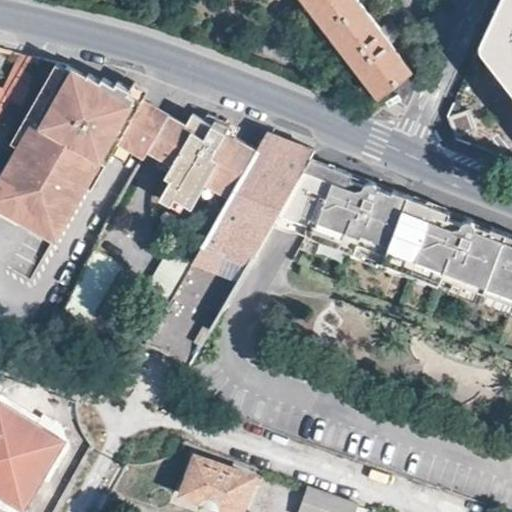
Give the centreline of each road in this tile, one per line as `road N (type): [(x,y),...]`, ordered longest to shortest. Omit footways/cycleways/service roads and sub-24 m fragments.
road 1 (residential): [(0,11),(152,52),(408,155)]
road 2 (residential): [(429,511),(133,407),(75,511)]
road 3 (residential): [(408,155),(469,0)]
